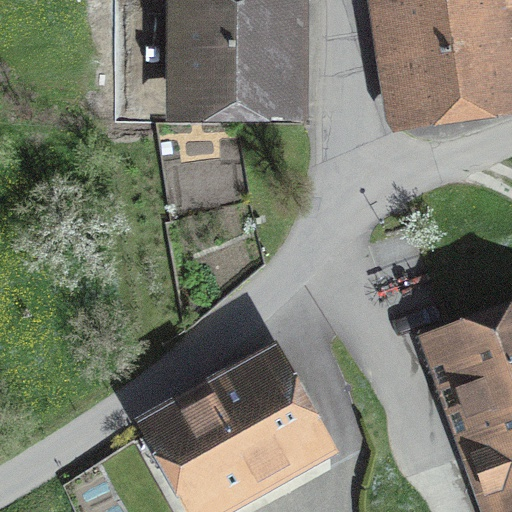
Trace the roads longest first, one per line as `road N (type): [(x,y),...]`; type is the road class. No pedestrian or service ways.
road 1 (unclassified): [(0,486),(190,357),(359,204)]
road 2 (unclassified): [(359,204),(343,0)]
road 3 (unclassified): [(511,139),(359,204)]
